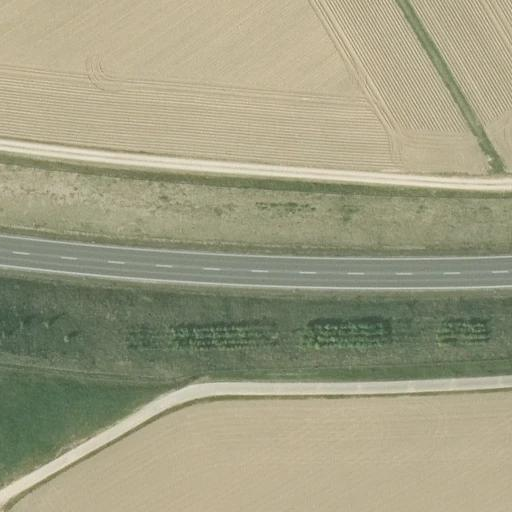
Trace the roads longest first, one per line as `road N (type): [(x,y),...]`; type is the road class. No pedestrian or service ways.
road 1 (track): [(0,498),(194,393),(511,381)]
road 2 (track): [(0,143),(511,187)]
road 3 (primary): [(0,259),(298,283),(511,281)]
road 4 (track): [(405,0),(511,183)]
